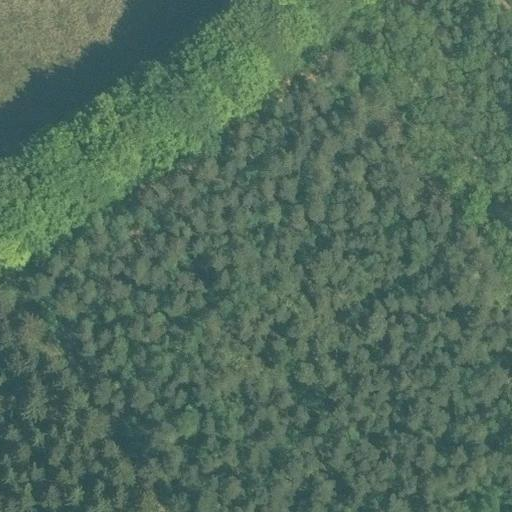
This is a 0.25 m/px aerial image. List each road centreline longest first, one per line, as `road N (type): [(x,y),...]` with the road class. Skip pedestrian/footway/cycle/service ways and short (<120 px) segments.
road 1 (track): [(0,231),(331,0)]
road 2 (track): [(311,13),(511,281)]
road 3 (track): [(0,265),(157,511)]
